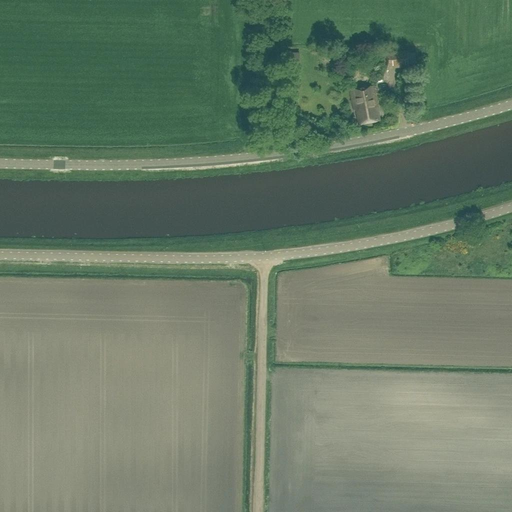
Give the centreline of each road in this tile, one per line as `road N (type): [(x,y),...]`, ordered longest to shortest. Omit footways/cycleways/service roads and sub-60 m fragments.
road 1 (tertiary): [(0,255),(264,256),(396,237),(511,207)]
road 2 (tertiary): [(511,106),(255,157),(0,164)]
road 3 (track): [(259,511),(264,256)]
